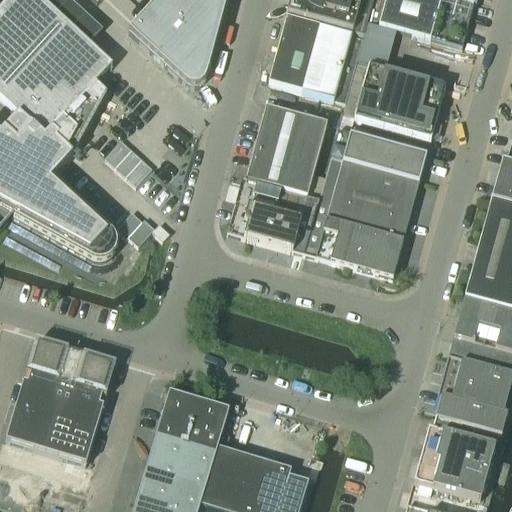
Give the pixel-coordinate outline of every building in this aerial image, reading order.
[(67,167),(71,162),(106,99),(95,89),(111,71),(33,0),(13,0),(0,14),(0,105),(14,118),(67,167)] [(87,0),(96,8),(104,0),(87,0)] [(161,0),(154,9),(181,33),(211,62),(222,20),(200,0),(161,0)] [(200,0),(222,20),(227,0),(200,0)] [(373,0),(290,0),(285,20),(362,42),(373,0)] [(477,0),(478,0),(477,0),(385,0),(377,32),(429,46),(429,45),(461,54),(473,10),(475,10),(477,0)] [(127,37),(154,62),(181,33),(154,9),(127,37)] [(344,110),(362,44),(285,23),(267,89),(344,110)] [(211,62),(181,33),(154,62),(184,89),(190,92),(196,92),(202,90),(205,84),(211,62)] [(429,146),(444,92),(367,71),(352,125),(429,146)] [(312,180),(326,130),(264,113),(250,163),(312,180)] [(67,167),(14,118),(0,132),(0,224),(2,226),(8,218),(12,223),(86,263),(89,265),(92,267),(95,267),(98,267),(102,267),(105,266),(107,265),(110,263),(113,260),(113,259),(114,258),(115,255),(116,253),(116,250),(116,247),(116,246),(116,244),(114,242),(113,240),(112,238),(110,236),(53,183),(67,167)] [(418,189),(425,161),(348,140),(341,167),(418,189)] [(120,146),(104,164),(114,174),(130,156),(120,146)] [(130,156),(114,174),(124,183),(141,165),(130,156)] [(306,203),(312,180),(250,163),(244,186),(306,203)] [(314,264),(327,216),(341,167),(329,164),(317,207),(304,255),(303,261),(314,264)] [(141,165),(124,183),(135,193),(151,175),(141,165)] [(404,237),(418,189),(341,167),(327,216),(404,237)] [(500,169),(489,207),(511,213),(511,172),(504,170),(500,169)] [(234,209),(227,233),(241,237),(239,243),(303,261),(304,255),(317,207),(245,187),(238,210),(234,209)] [(511,318),(511,213),(489,207),(463,305),(511,318)] [(391,285),(404,237),(327,216),(314,264),(391,285)] [(114,236),(125,245),(127,243),(141,228),(130,218),(114,236)] [(141,228),(127,243),(137,252),(153,235),(143,225),(141,228)] [(161,247),(168,240),(158,230),(151,238),(161,247)] [(511,359),(511,318),(463,305),(452,344),(511,359)] [(447,363),(511,380),(511,359),(452,344),(447,363)] [(114,371),(75,359),(35,347),(25,379),(29,380),(28,385),(64,396),(99,406),(101,402),(105,403),(114,371)] [(500,442),(506,421),(502,420),(511,383),(511,380),(447,363),(436,401),(440,403),(434,424),(497,441),(500,442)] [(64,396),(28,385),(26,389),(22,388),(4,447),(44,459),(64,396)] [(84,471),(102,412),(98,411),(99,406),(64,396),(44,459),(84,471)] [(214,460),(216,454),(227,416),(168,398),(155,442),(214,460)] [(497,441),(434,424),(431,435),(427,434),(412,488),(479,506),(497,441)] [(162,511),(198,511),(199,511),(214,460),(155,442),(136,504),(162,511)] [(278,511),(288,482),(290,476),(216,454),(214,460),(199,511),(278,511)] [(288,482),(278,511),(299,511),(307,488),(288,482)]
